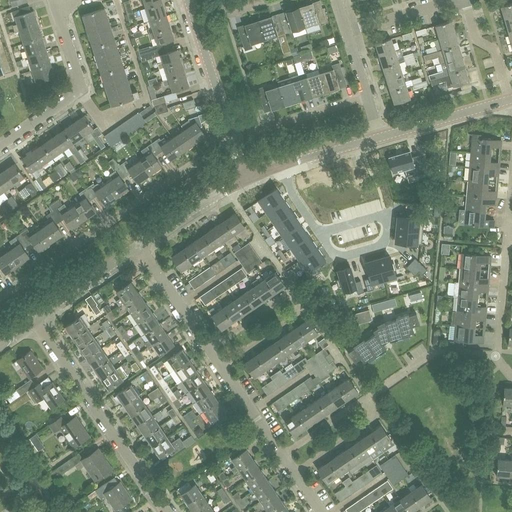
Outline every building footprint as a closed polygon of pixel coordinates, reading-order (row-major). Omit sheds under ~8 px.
[(128,0),(123,2),(127,15),(133,13),(128,0)] [(142,0),(146,9),(162,3),(161,0),(142,0)] [(511,2),(501,6),(504,18),(511,16),(511,2)] [(146,9),(149,21),(166,15),(162,3),(146,9)] [(312,4),(298,8),(304,28),(318,24),(325,21),(322,12),(315,14),(312,4)] [(29,8),(13,13),(14,16),(14,17),(18,30),(37,24),(33,10),(30,12),(29,8)] [(82,15),(87,30),(109,23),(104,8),(82,15)] [(287,23),(281,25),(284,35),(291,32),(304,28),(298,8),(284,13),(287,23)] [(149,21),(153,33),(170,28),(166,15),(149,21)] [(271,17),(257,21),(264,41),(277,37),(284,35),(281,25),(274,27),(271,17)] [(435,25),(439,37),(455,32),(451,20),(435,25)] [(247,35),(240,38),(244,51),(251,49),(250,45),(264,41),(257,21),(244,25),(247,35)] [(92,45),(114,38),(109,23),(87,30),(92,45)] [(18,30),(23,44),(42,37),(37,24),(18,30)] [(310,28),(312,34),(325,30),(323,24),(310,28)] [(170,28),(153,33),(157,45),(174,39),(170,28)] [(415,31),(417,36),(427,33),(425,28),(415,31)] [(402,35),(403,40),(413,37),(411,32),(402,35)] [(455,32),(439,37),(442,49),(458,45),(455,32)] [(23,44),(27,57),(46,51),(42,37),(23,44)] [(92,45),(97,61),(119,53),(114,38),(92,45)] [(375,43),(379,55),(394,50),(390,38),(375,43)] [(427,54),(423,55),(424,61),(438,57),(440,63),(446,62),(462,57),(458,45),(442,49),(436,51),(427,54)] [(150,46),(138,50),(140,56),(152,52),(150,46)] [(297,47),(290,49),(292,56),(299,54),(297,47)] [(160,55),(164,67),(181,62),(177,50),(160,55)] [(394,50),(379,55),(382,67),(398,62),(394,50)] [(27,57),(31,70),(50,64),(46,51),(27,57)] [(299,55),(292,57),(294,64),(301,62),(310,59),(314,57),(312,51),(308,52),(299,55)] [(152,52),(140,56),(141,61),(154,58),(152,52)] [(101,76),(102,76),(124,69),(119,53),(97,61),(101,76)] [(416,63),(414,57),(404,60),(406,66),(416,63)] [(446,62),(450,74),(466,69),(462,57),(446,62)] [(303,63),(304,68),(319,65),(317,60),(303,63)] [(164,67),(168,79),(185,74),(181,62),(164,67)] [(325,91),(339,87),(336,79),(344,77),(339,62),(331,65),(333,69),(334,71),(320,75),(325,91)] [(382,67),(386,79),(402,74),(398,62),(382,67)] [(50,64),(31,70),(35,84),(54,78),(50,64)] [(124,69),(102,76),(106,91),(129,84),(124,69)] [(434,79),(429,80),(431,86),(445,81),(447,88),(469,82),(466,69),(450,74),(444,76),(434,79)] [(305,73),(298,75),(299,80),(300,82),(302,90),(305,98),(312,96),(325,91),(320,75),(319,73),(306,77),(305,73)] [(185,74),(168,79),(172,91),(189,86),(185,74)] [(386,79),(390,92),(406,86),(402,74),(386,79)] [(292,84),(279,88),(284,104),(298,100),(305,98),(302,90),(300,82),(299,80),(292,82),(292,84)] [(426,80),(422,82),(412,85),(413,90),(423,87),(423,89),(428,87),(426,80)] [(129,84),(106,91),(111,106),(133,99),(129,84)] [(264,86),(257,89),(261,103),(268,101),(271,109),(284,104),(279,88),(266,93),(264,86)] [(406,86),(390,92),(394,104),(410,99),(406,86)] [(153,106),(154,106),(165,102),(163,96),(151,99),(153,106)] [(165,102),(154,106),(155,111),(154,112),(156,115),(168,111),(163,96),(165,102)] [(181,103),(184,110),(195,106),(193,99),(181,103)] [(150,105),(139,112),(141,116),(152,109),(150,105)] [(138,112),(133,115),(141,126),(146,122),(143,119),(141,116),(139,112),(138,112)] [(154,112),(143,119),(146,122),(156,115),(154,112)] [(84,115),(73,122),(83,136),(89,132),(94,129),(84,115)] [(133,115),(128,119),(136,129),(141,126),(133,115)] [(190,126),(184,130),(193,144),(205,136),(199,128),(202,126),(198,116),(187,119),(190,126)] [(128,119),(123,122),(131,133),(136,129),(128,119)] [(83,136),(73,122),(63,130),(73,144),(83,136)] [(123,122),(118,126),(126,136),(131,133),(123,122)] [(118,126),(113,129),(121,140),(126,136),(118,126)] [(113,129),(108,132),(116,143),(121,140),(113,129)] [(63,130),(52,137),(62,151),(69,146),(81,163),(84,161),(77,150),(73,144),(63,130)] [(172,138),(182,152),(193,144),(184,130),(172,138)] [(108,132),(103,136),(111,146),(116,143),(108,132)] [(22,139),(26,146),(34,140),(29,133),(22,139)] [(468,134),(468,135),(471,135),(470,152),(490,154),(490,146),(500,147),(501,141),(496,140),(484,139),(481,139),(481,135),(468,134)] [(105,146),(98,136),(94,139),(101,149),(105,146)] [(52,137),(42,144),(52,158),(62,151),(52,137)] [(159,138),(152,143),(159,153),(163,150),(170,160),(182,152),(172,138),(163,144),(159,138)] [(145,157),(139,161),(149,175),(161,167),(154,156),(159,153),(152,143),(141,150),(145,157)] [(42,144),(31,151),(41,165),(52,158),(42,144)] [(81,147),(77,150),(84,161),(88,158),(81,147)] [(41,165),(31,151),(21,158),(31,172),(41,165)] [(389,157),(388,157),(393,174),(394,173),(404,170),(405,170),(405,169),(413,167),(414,168),(416,176),(425,173),(420,155),(419,155),(419,156),(412,158),(410,151),(409,151),(409,152),(403,154),(402,153),(401,154),(398,155),(396,155),(395,155),(395,156),(389,157)] [(470,152),(469,167),(498,170),(499,163),(489,162),(490,154),(470,152)] [(106,183),(111,191),(116,198),(128,189),(121,179),(125,176),(118,166),(113,159),(108,162),(113,170),(111,171),(113,173),(109,175),(112,179),(106,183)] [(126,161),(118,166),(125,176),(130,172),(137,183),(149,175),(139,161),(130,167),(126,161)] [(60,162),(56,165),(64,175),(67,173),(60,162)] [(15,163),(4,170),(14,184),(24,177),(15,163)] [(56,165),(53,167),(60,178),(64,175),(56,165)] [(469,167),(467,181),(487,183),(488,175),(498,176),(498,170),(469,167)] [(74,172),(78,178),(83,175),(79,169),(74,172)] [(4,170),(0,173),(0,186),(3,191),(14,184),(4,170)] [(78,178),(74,172),(72,174),(69,175),(69,176),(73,182),(78,178)] [(36,179),(42,189),(46,187),(39,177),(36,179)] [(467,181),(466,196),(496,198),(496,191),(487,191),(487,183),(467,181)] [(93,184),(85,189),(92,199),(98,195),(105,205),(116,198),(111,191),(106,183),(101,187),(99,184),(97,184),(94,185),(93,184)] [(25,187),(32,197),(36,194),(29,184),(25,187)] [(276,188),(258,200),(267,213),(285,201),(276,188)] [(83,199),(73,206),(83,220),(95,212),(88,202),(92,199),(85,189),(79,193),(83,199)] [(12,196),(8,198),(15,209),(19,206),(12,196)] [(341,196),(317,204),(321,215),(345,207),(341,196)] [(466,196),(465,210),(485,212),(485,204),(495,205),(496,198),(466,196)] [(8,198),(4,201),(11,211),(15,209),(8,198)] [(59,200),(49,207),(52,211),(59,221),(65,218),(72,228),(83,221),(73,206),(67,210),(62,204),(59,200)] [(285,201),(267,213),(275,225),(293,213),(285,201)] [(465,210),(464,216),(463,224),(493,227),(494,220),(484,219),(485,212),(465,210)] [(50,222),(40,229),(50,243),(62,235),(55,224),(59,221),(52,211),(46,215),(50,222)] [(234,213),(223,220),(233,235),(244,227),(234,213)] [(293,213),(275,225),(283,237),(301,224),(293,213)] [(397,217),(396,230),(423,232),(424,220),(397,217)] [(6,229),(11,222),(7,219),(2,226),(6,229)] [(223,220),(213,228),(223,242),(233,235),(223,220)] [(301,224),(283,237),(291,248),(309,236),(301,224)] [(213,228),(203,235),(212,249),(223,242),(213,228)] [(27,229),(19,234),(26,244),(32,240),(39,251),(40,250),(40,251),(42,251),(49,246),(49,245),(49,244),(50,243),(40,229),(31,235),(27,229)] [(396,230),(395,242),(421,245),(423,232),(396,230)] [(13,247),(7,251),(17,266),(29,257),(22,247),(26,244),(19,234),(9,241),(13,247)] [(203,235),(192,242),(202,256),(212,249),(203,235)] [(309,236),(291,248),(299,260),(317,248),(309,236)] [(192,242),(181,250),(191,263),(202,256),(192,242)] [(242,247),(233,253),(237,258),(252,248),(248,242),(242,247)] [(252,248),(237,258),(240,263),(255,252),(252,248)] [(317,248),(299,260),(308,272),(305,274),(309,279),(319,272),(315,267),(326,260),(317,248)] [(191,263),(181,250),(171,257),(181,271),(191,263)] [(0,264),(6,273),(17,266),(7,251),(0,256),(0,264)] [(219,259),(225,268),(236,261),(230,252),(223,256),(219,259)] [(255,252),(240,263),(244,268),(259,257),(255,252)] [(459,268),(479,270),(480,262),(490,263),(491,256),(461,254),(459,268)] [(389,256),(377,259),(384,282),(396,279),(389,256)] [(259,257),(244,268),(247,273),(262,262),(259,257)] [(415,258),(410,263),(419,271),(422,275),(427,270),(415,258)] [(219,259),(209,266),(215,275),(225,268),(219,259)] [(370,278),(364,280),(367,291),(373,289),(372,286),(384,282),(377,259),(365,263),(370,278)] [(410,263),(406,267),(415,276),(419,271),(410,263)] [(209,266),(198,274),(204,282),(215,275),(209,266)] [(340,279),(336,280),(338,287),(342,286),(344,292),(356,288),(357,294),(364,292),(360,281),(354,282),(350,267),(338,271),(340,279)] [(241,268),(230,275),(236,283),(246,276),(241,268)] [(458,282),(488,285),(489,279),(479,278),(479,270),(459,269),(458,282)] [(275,271),(264,279),(274,293),(284,286),(275,271)] [(198,274),(188,281),(194,290),(204,282),(198,274)] [(230,275),(219,282),(225,291),(236,283),(230,275)] [(264,279),(253,286),(263,301),(274,293),(264,279)] [(116,291),(123,302),(138,292),(131,281),(116,291)] [(219,282),(209,289),(215,298),(225,291),(219,282)] [(454,282),(453,297),(477,299),(477,291),(487,292),(488,285),(454,282)] [(253,286),(243,293),(253,308),(263,301),(253,286)] [(209,289),(199,296),(204,305),(215,298),(209,289)] [(123,302),(130,312),(145,302),(138,292),(123,302)] [(243,293),(232,301),(242,315),(253,308),(243,293)] [(456,311),(478,313),(485,314),(486,307),(476,306),(477,299),(457,297),(456,311)] [(373,312),(397,306),(395,298),(371,305),(373,312)] [(242,315),(232,301),(222,308),(226,314),(232,322),(242,315)] [(130,312),(137,323),(152,313),(145,302),(130,312)] [(107,304),(102,308),(107,314),(111,311),(107,304)] [(91,308),(96,315),(100,312),(96,305),(91,308)] [(213,307),(208,311),(222,329),(232,323),(226,314),(222,308),(216,312),(213,307)] [(346,316),(348,324),(371,317),(369,310),(346,316)] [(111,311),(107,314),(111,320),(116,317),(111,311)] [(454,326),(467,327),(474,327),(475,320),(485,320),(485,314),(478,313),(456,311),(455,316),(454,326)] [(84,313),(65,326),(72,337),(87,327),(89,325),(86,320),(87,319),(84,313)] [(152,313),(137,323),(145,333),(159,323),(152,313)] [(376,325),(378,327),(385,342),(389,340),(389,342),(410,335),(409,334),(413,332),(411,327),(418,324),(415,313),(408,316),(407,314),(395,318),(395,320),(384,324),(384,322),(376,325)] [(307,319),(297,326),(306,341),(317,333),(307,319)] [(106,320),(102,323),(106,329),(110,326),(106,320)] [(149,340),(144,344),(146,347),(152,343),(166,333),(159,323),(145,333),(149,340)] [(121,325),(117,328),(121,334),(126,331),(121,325)] [(110,326),(106,329),(110,336),(115,333),(110,326)] [(297,326),(286,334),(296,348),(306,341),(297,326)] [(474,327),(467,327),(454,326),(453,340),(483,343),(483,336),(473,335),(474,327)] [(72,337),(79,347),(94,337),(87,327),(72,337)] [(385,342),(378,327),(372,331),(374,334),(364,340),(363,339),(352,346),(353,348),(347,352),(354,362),(360,358),(363,362),(367,360),(368,362),(386,349),(382,344),(385,342)] [(126,331),(121,334),(125,341),(130,338),(126,331)] [(152,343),(159,355),(174,344),(166,333),(152,343)] [(286,334),(276,341),(286,355),(296,348),(286,334)] [(79,347),(87,358),(101,348),(94,337),(79,347)] [(121,341),(115,344),(120,350),(125,347),(121,341)] [(276,341),(265,348),(275,362),(286,355),(276,341)] [(136,346),(131,349),(135,355),(140,352),(136,346)] [(125,347),(120,350),(125,356),(129,353),(125,347)] [(94,368),(108,358),(101,348),(87,358),(94,368)] [(265,348),(255,355),(265,369),(275,362),(265,348)] [(323,348),(314,355),(320,364),(327,360),(325,356),(328,354),(323,348)] [(167,359),(174,369),(189,359),(182,349),(167,359)] [(16,360),(29,378),(43,368),(30,350),(16,360)] [(140,352),(135,355),(140,362),(144,358),(140,352)] [(329,353),(328,354),(325,356),(327,360),(329,363),(332,361),(334,360),(329,353)] [(265,369),(255,355),(244,363),(254,377),(265,369)] [(314,355),(307,360),(308,363),(307,364),(311,370),(320,364),(314,355)] [(303,358),(293,365),(298,374),(305,369),(304,366),(307,364),(308,363),(307,360),(305,357),(303,358)] [(115,369),(108,358),(94,368),(101,379),(115,369)] [(189,359),(174,369),(169,373),(176,384),(181,380),(196,369),(189,359)] [(327,360),(320,364),(327,373),(328,372),(336,367),(332,361),(329,363),(327,360)] [(130,365),(135,372),(140,368),(135,362),(130,365)] [(320,364),(311,370),(315,376),(317,375),(319,378),(327,373),(320,364)] [(115,369),(101,379),(109,390),(128,377),(120,365),(115,369)] [(293,365),(282,373),(288,381),(298,374),(293,365)] [(181,380),(188,390),(203,380),(196,369),(181,380)] [(142,376),(147,382),(152,379),(147,372),(142,376)] [(158,372),(154,375),(158,381),(162,377),(158,372)] [(282,373),(272,380),(278,388),(288,381),(282,373)] [(310,376),(303,381),(309,389),(319,382),(321,381),(319,378),(317,375),(315,376),(312,379),(310,376)] [(162,377),(158,381),(162,387),(167,384),(162,377)] [(348,378),(337,385),(347,400),(357,392),(348,378)] [(10,402),(16,398),(20,396),(34,386),(31,380),(6,397),(10,402)] [(188,390),(196,400),(211,390),(203,380),(188,390)] [(272,380),(261,387),(267,396),(278,388),(272,380)] [(303,381),(293,388),(298,396),(309,389),(303,381)] [(34,386),(20,396),(23,400),(30,395),(35,403),(43,397),(51,408),(64,399),(52,382),(42,389),(38,383),(34,386)] [(116,394),(123,405),(138,394),(130,384),(116,394)] [(337,385),(327,393),(336,407),(347,400),(337,385)] [(158,387),(153,391),(157,397),(162,394),(158,387)] [(502,404),(511,405),(511,388),(503,387),(502,404)] [(293,388),(283,395),(288,403),(298,396),(293,388)] [(196,400),(203,411),(218,401),(211,390),(196,400)] [(173,392),(168,396),(172,402),(177,398),(173,392)] [(327,393),(316,400),(326,414),(336,407),(327,393)] [(123,405),(131,415),(145,405),(138,394),(123,405)] [(162,394),(157,397),(162,403),(166,400),(162,394)] [(283,395),(272,403),(277,411),(288,403),(283,395)] [(177,398),(172,402),(176,408),(181,405),(177,398)] [(316,400),(305,407),(315,421),(326,414),(316,400)] [(218,401),(203,411),(211,422),(226,412),(218,401)] [(145,405),(131,415),(138,425),(152,415),(145,405)] [(305,407),(295,414),(305,428),(315,421),(305,407)] [(172,408),(167,411),(171,417),(176,414),(172,408)] [(158,411),(152,415),(138,425),(145,436),(159,426),(155,419),(161,415),(158,411)] [(187,413),(182,416),(187,423),(191,419),(187,413)] [(176,414),(171,417),(176,424),(181,421),(176,414)] [(305,428),(295,414),(285,421),(294,436),(305,428)] [(55,431),(60,427),(66,423),(61,416),(50,423),(55,431)] [(66,423),(60,427),(73,447),(89,436),(75,416),(66,423)] [(191,419),(187,423),(191,429),(196,426),(191,419)] [(145,436),(152,446),(167,436),(159,426),(145,436)] [(380,426),(369,433),(379,447),(390,440),(380,426)] [(194,432),(198,438),(204,434),(200,428),(194,432)] [(369,433),(359,440),(368,454),(379,447),(369,433)] [(38,455),(46,450),(35,435),(27,441),(38,455)] [(167,436),(152,446),(160,457),(169,451),(172,455),(186,446),(180,437),(171,443),(167,436)] [(193,436),(188,441),(193,446),(198,442),(193,436)] [(359,440),(348,447),(358,462),(368,454),(359,440)] [(348,447),(338,455),(347,469),(358,462),(348,447)] [(81,460),(75,465),(78,469),(84,465),(94,480),(112,468),(98,448),(83,459),(81,460)] [(231,459),(239,470),(253,459),(246,449),(231,459)] [(78,453),(57,468),(61,474),(75,465),(81,460),(83,459),(78,453)] [(338,455),(327,462),(337,476),(347,469),(338,455)] [(393,455),(379,465),(382,471),(397,460),(393,455)] [(239,470),(246,480),(260,470),(253,459),(239,470)] [(495,476),(508,477),(509,460),(497,459),(495,476)] [(397,460),(382,471),(385,475),(400,465),(397,460)] [(337,476),(327,462),(317,469),(326,483),(337,476)] [(375,465),(365,472),(370,480),(381,473),(375,465)] [(400,465),(385,475),(389,480),(404,470),(400,465)] [(246,480),(253,491),(268,481),(260,470),(246,480)] [(404,470),(389,480),(392,485),(407,475),(404,470)] [(207,476),(211,482),(216,479),(211,472),(207,476)] [(222,472),(218,475),(222,481),(227,478),(222,472)] [(365,472),(354,479),(360,487),(370,480),(365,472)] [(227,478),(222,481),(226,488),(231,484),(227,478)] [(354,479),(344,486),(350,495),(360,487),(354,479)] [(386,480),(376,488),(381,496),(392,489),(386,480)] [(105,483),(87,496),(90,500),(98,494),(101,499),(105,496),(115,511),(132,498),(120,481),(109,488),(105,483)] [(253,491),(260,501),(274,491),(268,481),(253,491)] [(180,494),(187,505),(202,495),(195,484),(180,493),(180,494)] [(420,485),(409,492),(419,506),(430,499),(420,485)] [(344,486),(334,493),(339,502),(350,495),(344,486)] [(222,487),(217,491),(221,497),(226,494),(222,487)] [(376,488),(365,495),(371,503),(381,496),(376,488)] [(260,501),(267,511),(282,502),(274,491),(260,501)] [(236,492),(232,496),(236,502),(241,499),(236,492)] [(410,511),(419,506),(409,492),(399,499),(407,511),(410,511)] [(226,494),(221,497),(226,503),(230,500),(226,494)] [(187,505),(192,511),(199,511),(209,505),(202,495),(187,505)] [(365,495),(355,502),(360,510),(371,503),(365,495)] [(394,503),(389,506),(392,511),(407,511),(399,499),(397,496),(392,500),(394,503)] [(241,499),(236,502),(241,508),(245,505),(241,499)] [(288,511),(282,502),(267,511),(288,511)] [(355,502),(345,509),(346,511),(358,511),(360,510),(355,502)]
